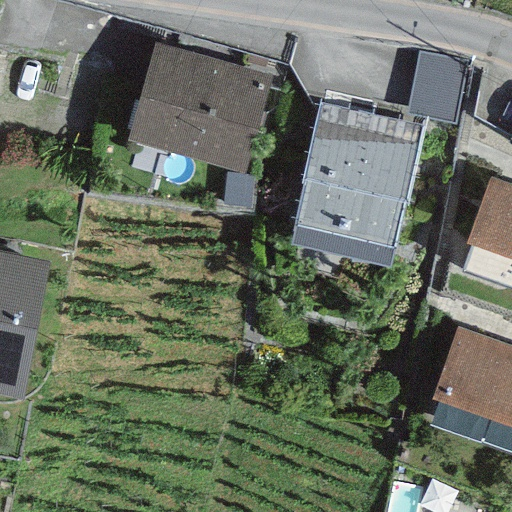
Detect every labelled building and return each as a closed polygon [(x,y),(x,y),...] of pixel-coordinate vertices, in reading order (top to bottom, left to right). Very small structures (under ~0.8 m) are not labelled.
[(269,71),(152,39),(127,131),(244,163),(269,71)] [(465,62),(418,49),(408,109),(455,116),(465,62)] [(422,121),(320,97),(303,164),(305,165),(289,234),(390,255),(422,121)] [(511,180),(488,172),(466,228),(511,244),(511,180)] [(0,380),(24,385),(47,255),(0,246),(0,380)] [(511,342),(456,321),(431,385),(511,415),(511,342)]
